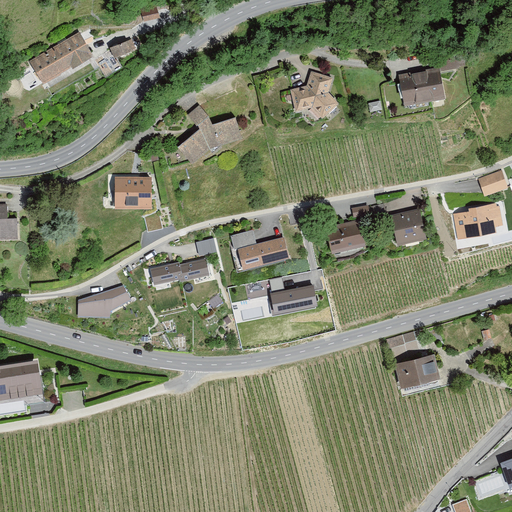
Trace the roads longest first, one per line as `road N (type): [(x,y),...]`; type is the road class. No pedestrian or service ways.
road 1 (residential): [(511,159),(485,171),(191,228),(80,288),(0,298)]
road 2 (residential): [(0,186),(50,187),(77,176),(214,80),(325,43)]
road 3 (tertiary): [(275,0),(195,37),(75,150),(0,168)]
road 4 (tertiary): [(200,365),(279,357),(511,293)]
road 5 (unclassified): [(200,365),(189,382),(0,427)]
road 6 (tertiary): [(0,319),(200,365)]
road 7 (unknown): [(221,20),(206,10),(181,11),(89,51)]
road 8 (residential): [(511,418),(432,511)]
